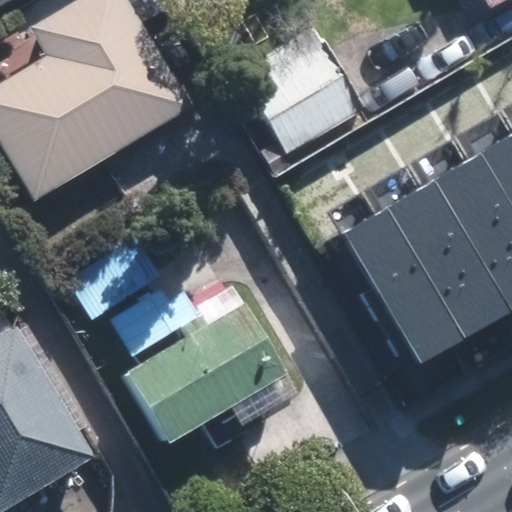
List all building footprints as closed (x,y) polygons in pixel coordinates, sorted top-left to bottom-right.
[(188,106),(124,0),(33,0),(25,6),(34,21),(22,28),(38,56),(0,78),(0,157),(27,202),(188,106)] [(474,0),(480,9),(496,0),(474,0)] [(283,37),(230,68),(281,153),(358,108),(318,40),(293,54),(283,37)] [(511,135),(481,153),(511,206),(511,135)] [(433,181),(511,313),(511,312),(511,206),(481,153),(433,181)] [(433,181),(388,207),(466,340),(511,313),(433,181)] [(388,207),(339,236),(417,369),(466,340),(388,207)] [(278,373),(237,302),(119,373),(161,443),(278,373)] [(8,325),(0,329),(0,509),(87,458),(8,325)]
